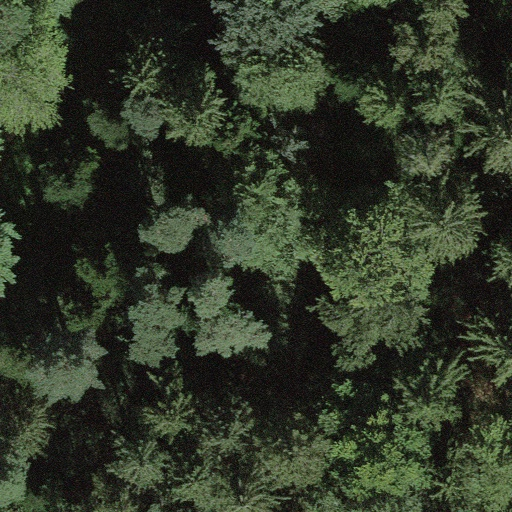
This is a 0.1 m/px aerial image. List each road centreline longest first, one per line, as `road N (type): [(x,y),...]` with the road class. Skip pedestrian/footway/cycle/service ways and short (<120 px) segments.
road 1 (track): [(322,0),(319,247),(339,511)]
road 2 (track): [(0,122),(36,0)]
